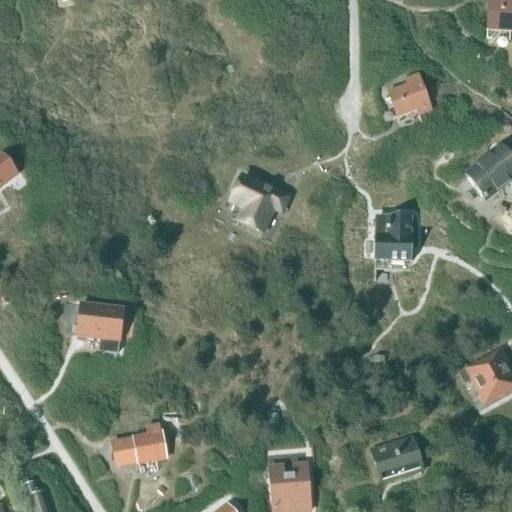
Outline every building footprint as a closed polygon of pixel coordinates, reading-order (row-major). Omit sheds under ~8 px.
[(511,32),(511,1),(503,1),(503,5),(488,4),(486,28),(509,29),(509,33),(511,32)] [(430,113),(416,77),(404,82),(406,88),(387,95),(396,119),(415,112),(417,118),(430,113)] [(511,189),(511,164),(500,150),(465,178),(484,202),(507,184),(511,189)] [(0,189),(17,176),(2,157),(0,158),(0,189)] [(279,211),(284,201),(241,180),(230,202),(244,209),(238,223),(260,233),(272,208),(279,211)] [(373,238),(372,262),(410,263),(410,262),(409,262),(410,219),(386,219),(386,239),(373,238)] [(118,356),(123,312),(81,307),(77,339),(107,342),(106,355),(118,356)] [(465,366),(455,371),(463,386),(471,382),(483,404),(511,388),(511,378),(499,354),(468,371),(465,366)] [(160,436),(158,428),(146,430),(147,438),(133,441),(134,442),(124,444),(124,443),(111,445),(115,468),(128,466),(128,465),(137,463),(138,464),(164,460),(160,436)] [(381,485),(421,473),(411,440),(371,453),(381,485)] [(283,466),(268,468),(269,477),(272,511),(308,511),(306,474),(305,465),(292,466),(293,477),(284,478),(283,466)] [(37,495),(33,485),(31,485),(22,488),(30,511),(52,511),(45,492),(37,495)]
